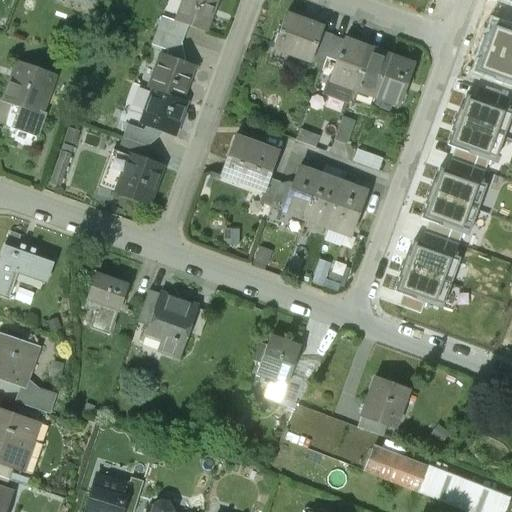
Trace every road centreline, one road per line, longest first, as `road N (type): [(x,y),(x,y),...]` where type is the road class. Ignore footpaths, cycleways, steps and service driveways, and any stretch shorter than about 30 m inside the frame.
road 1 (residential): [(354,319),(454,42)]
road 2 (residential): [(160,249),(249,0)]
road 3 (residential): [(354,319),(160,249)]
road 4 (residential): [(160,249),(0,190)]
road 5 (residential): [(511,377),(354,319)]
road 6 (residential): [(454,42),(338,0)]
